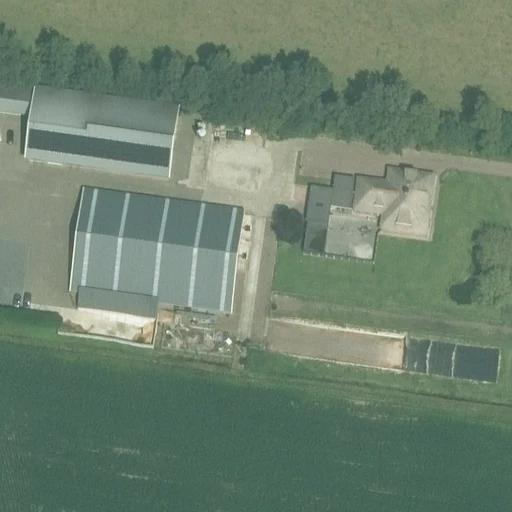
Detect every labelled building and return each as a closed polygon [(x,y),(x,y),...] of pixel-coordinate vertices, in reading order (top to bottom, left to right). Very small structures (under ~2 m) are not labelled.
[(180,110),(63,95),(0,87),(0,108),(33,112),(25,164),(170,185),(180,110)] [(404,202),(428,206),(431,180),(391,174),(389,188),(360,184),(358,196),(392,200),(391,208),(403,210),(404,202)] [(229,313),(242,214),(85,194),(72,293),(229,313)] [(427,214),(428,206),(404,202),(403,210),(391,208),(392,200),(358,196),(356,211),(385,215),(383,230),(423,235),(424,233),(427,229),(429,226),(430,220),(429,217),(427,214)] [(339,332),(337,360),(358,361),(359,333),(339,332)] [(374,346),(374,375),(437,375),(437,347),(374,346)]
